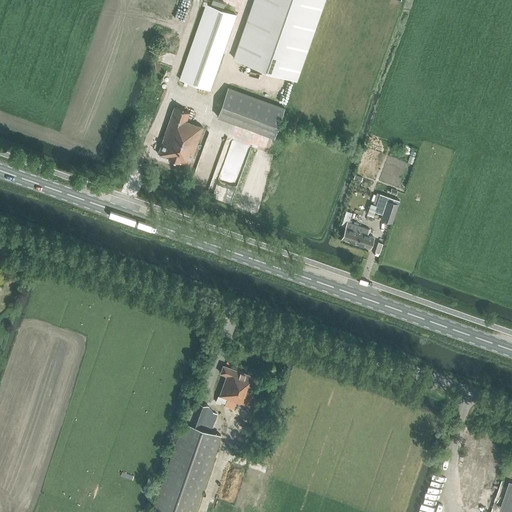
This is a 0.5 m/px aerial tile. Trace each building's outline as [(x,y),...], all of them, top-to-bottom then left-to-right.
[(234,56),(233,58),(295,80),(303,56),(322,0),(256,0),(245,33),(242,32),(234,56)] [(210,90),(236,15),(206,5),(180,79),(210,90)] [(217,116),(274,137),(285,108),(228,87),(217,116)] [(158,154),(189,165),(203,127),(187,121),(190,112),(174,107),(158,154)] [(381,219),(392,222),(399,204),(387,200),(388,197),(379,194),(374,211),(383,214),(381,219)] [(368,234),(370,229),(348,221),(342,238),(370,247),(374,236),(368,234)] [(224,407),(235,411),(238,403),(252,408),(257,392),(251,390),(256,377),(224,365),(221,373),(227,375),(219,396),(218,396),(216,402),(221,404),(221,403),(225,404),(224,407)] [(190,399),(182,420),(211,431),(217,414),(215,414),(215,413),(209,411),(209,406),(190,399)] [(253,406),(253,408),(253,409),(253,410),(253,411),(254,412),(255,412),(255,413),(256,413),(257,413),(258,413),(259,413),(261,412),(262,411),(262,410),(263,409),(263,408),(263,407),(262,406),(262,405),(261,404),(260,403),(259,403),(258,403),(256,403),(255,403),(255,404),(254,404),(253,405),(253,406)] [(150,511),(194,511),(221,435),(183,421),(150,511)] [(468,484),(471,485),(472,482),(482,486),(488,469),(468,462),(462,479),(469,481),(468,484)]
